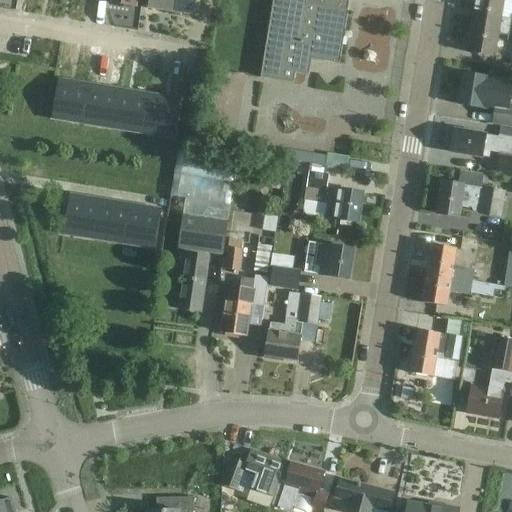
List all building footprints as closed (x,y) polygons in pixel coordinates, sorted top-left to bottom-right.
[(149,0),(148,9),(173,13),(175,0),(149,0)] [(175,0),(173,13),(198,17),(200,0),(175,0)] [(273,0),(261,79),(294,84),(295,74),(305,75),(308,59),(340,65),(348,11),(349,0),(273,0)] [(476,0),(472,26),(511,32),(511,16),(511,17),(511,20),(501,18),(504,0),(476,0)] [(467,53),(495,57),(498,35),(509,36),(508,42),(511,42),(511,32),(472,26),(467,53)] [(491,126),(511,129),(511,108),(510,108),(511,92),(511,81),(496,80),(464,74),(459,105),(493,111),(491,126)] [(53,119),(83,124),(90,85),(59,80),(53,119)] [(83,124),(113,129),(119,90),(90,85),(83,124)] [(113,129),(142,134),(149,95),(119,90),(113,129)] [(179,100),(149,95),(142,134),(172,139),(179,100)] [(451,153),(482,158),(483,151),(498,154),(499,152),(511,155),(511,150),(511,138),(499,136),(498,138),(455,131),(451,153)] [(350,158),(344,157),(328,155),(326,169),(348,172),(350,158)] [(511,158),(500,156),(497,173),(511,175),(511,158)] [(442,183),(437,215),(458,219),(460,207),(471,209),(473,213),(501,217),(504,198),(505,193),(490,190),(482,189),(484,175),(460,172),(457,185),(442,183)] [(326,219),(358,224),(363,194),(331,188),(330,190),(327,189),(329,176),(309,173),(304,201),(328,206),(326,219)] [(64,235),(94,240),(101,201),(71,196),(64,235)] [(94,240),(124,244),(130,206),(101,201),(94,240)] [(160,211),(130,206),(124,244),(154,249),(160,211)] [(179,311),(201,314),(205,281),(207,281),(210,256),(209,256),(209,254),(224,256),(228,221),(183,215),(178,250),(184,251),(183,253),(182,253),(178,277),(184,278),(179,311)] [(229,240),(225,268),(239,270),(243,242),(229,240)] [(304,273),(349,281),(354,250),(309,243),(304,273)] [(427,275),(472,282),(474,270),(463,268),(462,275),(452,273),(456,249),(432,245),(427,275)] [(272,286),(298,289),(300,272),(274,269),(272,286)] [(422,304),(446,308),(449,292),(470,296),(470,294),(493,298),(494,290),(504,292),(505,288),(482,283),(482,284),(472,282),(427,275),(422,304)] [(221,333),(246,337),(251,306),(264,308),(269,278),(255,276),(253,290),(228,286),(221,333)] [(266,356),(297,360),(300,338),(302,324),(317,326),(321,298),(289,293),(284,325),(270,323),(266,356)] [(410,375),(433,378),(437,353),(445,355),(444,360),(463,363),(470,323),(448,319),(445,336),(440,335),(441,335),(418,331),(410,375)] [(468,414),(498,420),(503,392),(502,392),(504,383),(511,384),(511,381),(511,341),(497,339),(488,390),(472,387),(468,414)] [(278,487),(286,463),(251,451),(246,465),(230,459),(220,485),(238,492),(243,480),(245,480),(246,476),(255,478),(251,489),(274,498),(278,487)] [(310,511),(323,511),(329,493),(319,490),(324,474),(291,464),(278,507),(291,511),(296,494),(314,500),(310,511)] [(349,511),(370,511),(372,508),(388,511),(394,494),(340,480),(336,498),(352,502),(349,511)] [(0,502),(0,511),(15,511),(11,499),(0,502)] [(180,511),(193,511),(193,499),(156,499),(156,511),(147,511),(180,511)]
